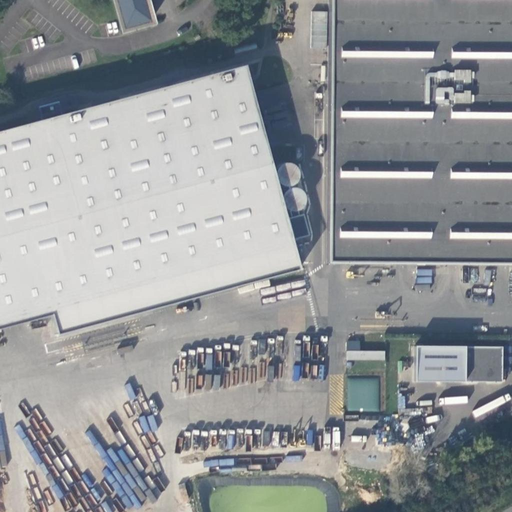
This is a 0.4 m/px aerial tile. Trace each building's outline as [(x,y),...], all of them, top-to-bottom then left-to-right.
[(144,25),(137,0),(99,0),(106,24),(109,35),(144,25)] [(511,0),(324,0),(321,265),(511,266),(511,0)] [(33,50),(45,46),(42,36),(30,39),(33,50)] [(60,118),(47,121),(73,217),(49,224),(60,267),(36,273),(48,317),(292,252),(242,69),(60,118)] [(39,118),(58,113),(76,108),(74,99),(35,109),(38,118),(39,118)] [(47,121),(60,118),(58,113),(39,118),(40,122),(0,132),(0,329),(48,317),(36,273),(60,267),(49,224),(73,217),(47,121)] [(292,252),(48,317),(53,337),(297,272),(292,252)] [(432,270),(417,269),(417,283),(431,283),(432,270)] [(385,360),(385,351),(359,350),(359,341),(346,340),(346,359),(385,360)] [(416,380),(502,382),(503,346),(416,345),(416,380)] [(348,379),(347,411),(378,412),(379,399),(369,399),(370,386),(356,386),(356,379),(348,379)] [(151,413),(138,419),(144,433),(158,427),(151,413)] [(413,424),(421,446),(440,439),(435,427),(440,425),(437,416),(413,424)] [(417,451),(422,460),(444,447),(439,439),(417,451)]
